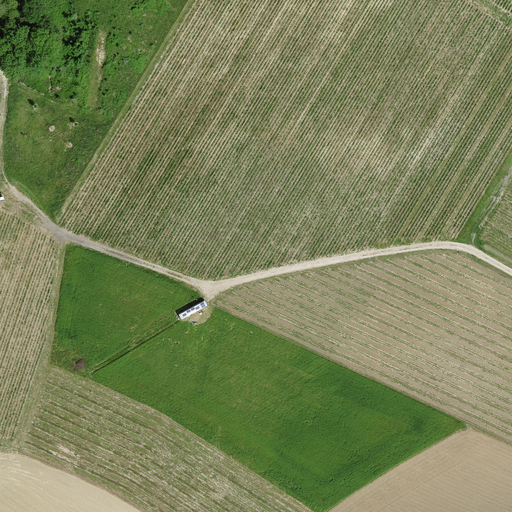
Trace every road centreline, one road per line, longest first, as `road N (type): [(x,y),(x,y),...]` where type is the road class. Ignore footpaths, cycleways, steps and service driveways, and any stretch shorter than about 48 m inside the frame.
road 1 (track): [(62,234),(48,360),(85,376),(214,288)]
road 2 (track): [(214,288),(441,244),(511,272)]
road 3 (track): [(0,187),(35,223),(214,288)]
